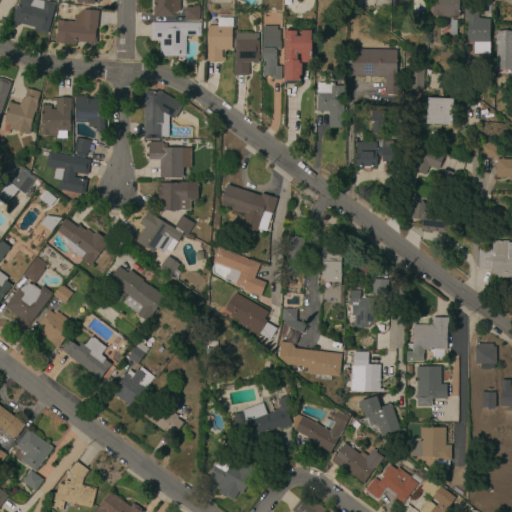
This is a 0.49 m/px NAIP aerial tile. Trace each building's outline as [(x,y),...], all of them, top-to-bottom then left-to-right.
[(38,0),(43,1),(44,0),(55,3),(47,35),(33,32),(34,28),(10,21),(20,0),(38,0)] [(179,0),(179,10),(173,14),(173,17),(153,17),(153,0),(179,0)] [(459,0),(459,16),(450,16),(450,18),(441,18),(441,16),(433,16),(433,0),(459,0)] [(199,21),(185,21),(185,8),(199,8),(199,21)] [(478,18),(489,18),(489,53),(474,53),(474,43),(466,42),(466,18),(464,18),(464,8),(478,8),(478,18)] [(95,36),(97,36),(96,44),(76,42),(75,44),(55,42),(56,33),(57,33),(58,25),(56,25),(57,20),(67,22),(67,20),(74,21),(78,14),(83,10),(98,11),(95,36)] [(231,50),(221,50),(221,56),(224,56),(224,61),(207,61),(208,26),(217,26),(217,18),(232,18),(231,50)] [(200,36),(185,36),(185,56),(160,56),(160,41),(151,41),(151,23),(200,23),(200,36)] [(276,31),(279,31),(279,41),(280,41),(279,50),(275,50),(275,59),(276,59),(276,66),(281,66),(280,80),(271,79),(271,72),(262,72),(262,59),(261,59),(262,50),(263,48),(261,48),(262,30),(268,30),(268,26),(276,26),(276,31)] [(296,36),(301,36),(301,31),(311,31),(311,63),(301,63),(301,54),(297,54),(297,60),(299,60),(299,63),(301,63),(301,75),(299,75),(299,81),(284,81),(284,31),(296,31),(296,36)] [(511,69),(496,69),(496,31),(511,31),(511,69)] [(258,55),(260,55),(260,59),(258,59),(258,63),(252,63),(252,62),(248,62),(248,76),(234,76),(234,61),(234,40),(236,40),(236,34),(258,33),(258,55)] [(400,95),(384,94),(384,76),(351,76),(351,49),(397,49),(396,80),(400,80),(400,95)] [(341,69),(332,69),(332,59),(341,59),(341,69)] [(422,90),(409,89),(411,65),(424,66),(422,90)] [(0,78),(8,81),(8,82),(11,83),(0,112),(0,78)] [(343,128),(329,128),(329,112),(317,112),(317,94),(318,94),(318,83),(332,83),(332,82),(343,82),(343,128)] [(35,113),(34,113),(29,134),(11,129),(12,124),(5,123),(8,107),(6,106),(8,102),(19,105),(21,99),(24,100),(27,91),(24,91),(25,89),(40,92),(35,113)] [(174,119),(164,113),(163,123),(162,123),(162,140),(144,140),(145,92),(162,92),(162,93),(183,106),(174,119)] [(87,99),(93,99),(93,98),(104,98),(104,119),(104,132),(96,132),(96,127),(89,127),(89,123),(75,123),(75,97),(87,97),(87,99)] [(71,131),(66,131),(66,138),(57,138),(57,135),(41,135),(41,129),(42,129),(42,105),(51,105),(51,109),(55,109),(55,101),(51,101),(51,98),(71,98),(71,131)] [(452,125),(426,125),(427,98),(453,99),(452,125)] [(383,134),(371,134),(372,121),(371,121),(372,111),(385,112),(383,134)] [(87,154),(73,151),(76,138),(90,141),(87,154)] [(393,161),(381,161),(381,156),(375,156),(375,167),(355,167),(355,143),(375,143),(375,148),(381,148),(381,141),(398,141),(398,148),(393,148),(393,161)] [(191,168),(183,168),(183,178),(160,178),(160,159),(149,159),(149,142),(162,143),(162,147),(187,148),(187,149),(191,150),(191,168)] [(438,170),(428,167),(425,176),(413,172),(416,162),(412,161),(418,146),(443,156),(438,170)] [(483,158),(483,148),(506,147),(507,158),(483,158)] [(87,175),(76,173),(75,177),(87,179),(84,195),(58,190),(60,180),(53,179),(55,169),(45,167),(48,151),(90,160),(87,175)] [(511,181),(511,178),(496,178),(496,160),(511,160),(511,181)] [(15,188),(0,176),(9,164),(24,176),(15,188)] [(157,210),(157,183),(178,182),(197,182),(197,201),(190,201),(190,210),(157,210)] [(260,195),(261,193),(276,198),(271,214),(262,211),(256,231),(240,226),(243,217),(231,214),(233,209),(219,205),(226,184),(260,195)] [(431,212),(450,214),(448,234),(421,230),(422,220),(405,218),(406,204),(414,205),(414,203),(432,205),(431,212)] [(177,243),(172,240),(166,249),(160,252),(155,249),(153,253),(135,242),(145,227),(141,224),(148,213),(183,234),(177,243)] [(186,234),(174,226),(181,216),(193,224),(186,234)] [(77,227),(79,225),(85,230),(87,229),(94,234),(95,232),(109,243),(90,267),(81,260),(81,259),(82,258),(70,249),(65,240),(63,238),(64,237),(58,232),(67,220),(77,227)] [(303,275),(295,275),(295,276),(287,276),(288,238),(304,238),(303,275)] [(0,257),(8,248),(0,241),(0,257)] [(508,243),(511,243),(511,288),(511,278),(493,278),(493,273),(491,273),(491,270),(478,270),(478,250),(492,250),(492,241),(508,241),(508,243)] [(260,298),(243,291),(244,288),(226,281),(230,269),(213,262),(218,248),(259,264),(254,278),(266,283),(260,298)] [(341,286),(324,286),(324,281),(322,281),(322,248),(341,248),(341,286)] [(81,259),(81,260),(76,267),(68,262),(75,254),(81,259)] [(171,277),(159,269),(167,256),(179,264),(171,277)] [(34,283),(23,275),(36,257),(46,264),(43,269),(44,270),(34,283)] [(128,274),(130,271),(166,298),(147,322),(123,304),(128,296),(126,294),(120,302),(106,292),(110,286),(106,283),(119,267),(128,274)] [(0,272),(7,278),(5,281),(11,285),(0,301),(0,272)] [(387,295),(372,294),(372,279),(387,279),(387,295)] [(31,286),(32,285),(39,290),(42,286),(53,294),(27,328),(17,320),(18,318),(10,312),(11,311),(5,306),(20,287),(21,288),(29,284),(31,286)] [(66,304),(54,297),(61,286),(73,294),(66,304)] [(374,324),(368,324),(368,328),(353,327),(353,320),(354,320),(354,316),(351,316),(351,305),(348,305),(348,290),(359,291),(359,297),(373,298),(372,307),(374,307),(374,324)] [(270,341),(259,334),(258,336),(238,324),(239,322),(230,317),(232,314),(225,310),(235,293),(268,313),(264,319),(276,326),(275,328),(276,329),(270,341)] [(297,321),(306,324),(302,334),(284,325),(284,319),(283,319),(283,309),(296,310),(297,321)] [(54,314),(56,311),(68,320),(66,323),(73,328),(58,348),(39,334),(43,329),(38,325),(49,311),(54,314)] [(447,325),(446,325),(446,349),(443,349),(443,356),(432,356),(432,349),(423,349),(422,362),(405,362),(405,352),(412,352),(412,325),(431,325),(431,317),(447,317),(447,325)] [(285,336),(280,334),(283,326),(288,328),(285,336)] [(294,345),(285,341),(290,329),(299,334),(294,345)] [(131,339),(127,335),(130,330),(135,334),(131,339)] [(97,340),(97,341),(105,347),(100,353),(101,354),(100,355),(105,358),(104,359),(110,364),(99,379),(60,349),(68,339),(78,347),(81,343),(84,345),(90,337),(91,338),(92,337),(97,340)] [(136,364),(127,357),(139,342),(148,349),(136,364)] [(341,377),(304,374),(304,367),(286,366),(278,358),(280,343),(288,343),(291,345),(295,349),(343,354),(341,377)] [(493,347),(496,347),(496,355),(497,357),(497,360),(496,361),(496,365),(494,365),(494,370),(481,370),(481,365),(475,365),(475,347),(477,347),(477,344),(493,344),(493,347)] [(380,389),(383,389),(383,393),(351,393),(351,367),(353,367),(353,353),(368,353),(368,365),(380,365),(380,389)] [(162,370),(159,368),(163,360),(167,363),(162,370)] [(440,384),(446,384),(446,399),(430,399),(431,407),(416,407),(416,398),(413,398),(413,394),(416,394),(415,367),(440,366),(440,384)] [(154,377),(132,409),(111,394),(128,370),(134,374),(137,369),(139,370),(141,368),(154,377)] [(469,376),(469,368),(478,368),(479,376),(469,376)] [(511,388),(511,409),(510,409),(510,406),(500,406),(500,381),(510,381),(510,388),(511,388)] [(291,424),(279,429),(278,427),(254,437),(256,441),(250,444),(245,431),(241,433),(237,424),(237,425),(233,415),(242,411),(246,420),(247,420),(243,410),(260,403),(264,413),(265,412),(265,414),(278,409),(277,407),(280,406),(277,399),(286,395),(291,408),(285,410),(291,424)] [(379,407),(390,403),(399,429),(380,435),(376,423),(370,426),(367,417),(364,418),(362,412),(361,413),(358,402),(375,396),(379,407)] [(166,412),(169,409),(179,417),(177,419),(183,424),(174,436),(165,429),(164,432),(141,416),(151,401),(166,412)] [(0,406),(24,424),(15,437),(14,436),(12,439),(2,431),(3,431),(0,428),(0,406)] [(330,453),(305,439),(306,437),(292,429),(292,418),(295,413),(301,417),(301,416),(329,431),(333,422),(330,421),(336,410),(348,417),(330,453)] [(356,430),(351,426),(355,421),(360,425),(356,430)] [(445,444),(451,444),(451,462),(448,462),(444,462),(444,460),(433,460),(433,457),(410,458),(410,442),(420,442),(420,428),(445,427),(445,444)] [(35,472),(20,461),(25,454),(15,447),(28,430),(53,449),(35,472)] [(359,455),(362,452),(368,456),(373,450),(384,458),(375,470),(374,469),(363,484),(350,474),(351,472),(345,468),(343,470),(332,462),(345,444),(359,455)] [(239,470),(244,463),(257,470),(242,494),(239,492),(233,501),(219,492),(220,490),(217,488),(219,484),(209,477),(220,459),(239,470)] [(82,485),(96,488),(91,509),(64,503),(62,511),(49,508),(53,493),(57,493),(59,484),(63,485),(64,481),(69,482),(71,475),(68,472),(76,462),(89,471),(83,480),(82,485)] [(396,470),(398,468),(407,475),(401,483),(404,485),(409,478),(417,484),(403,503),(403,504),(400,508),(397,509),(392,506),(391,501),(394,497),(386,491),(380,499),(379,499),(377,500),(365,491),(374,479),(378,482),(382,477),(381,476),(389,465),(396,470)] [(35,492),(21,482),(29,470),(43,481),(35,492)] [(419,484),(412,478),(415,473),(423,478),(419,484)] [(461,503),(454,511),(416,511),(415,511),(418,507),(415,506),(421,497),(427,501),(431,497),(420,489),(429,477),(441,486),(440,488),(461,503)] [(0,507),(0,490),(8,496),(0,507)] [(130,508),(133,503),(144,511),(143,511),(94,511),(109,492),(130,508)] [(318,504),(326,511),(324,511),(291,511),(300,499),(301,501),(304,499),(318,504)]
